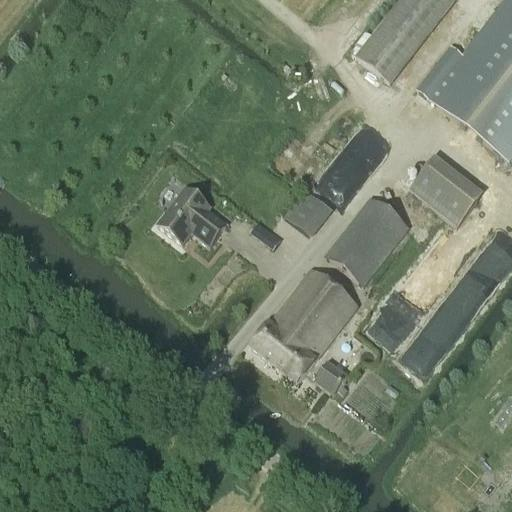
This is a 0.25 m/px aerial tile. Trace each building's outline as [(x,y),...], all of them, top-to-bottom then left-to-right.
[(448,0),(405,0),(356,63),(388,88),(415,54),(412,51),(450,2),(448,0)] [(428,104),(508,166),(511,160),(511,0),(508,0),(462,60),(428,104)] [(415,94),(428,104),(462,60),(449,50),(415,94)] [(460,233),(488,199),(440,160),(412,195),(460,233)] [(209,253),(225,230),(207,216),(210,213),(184,194),(156,230),(182,249),(190,239),(209,253)] [(289,223),(314,242),(337,215),(312,195),(289,223)] [(362,292),(406,235),(369,205),(324,262),(362,292)] [(269,330),(268,329),(249,352),(296,388),(313,365),(355,310),(311,278),(269,330)] [(346,382),(327,368),(313,386),(332,400),(337,394),(341,398),(345,393),(341,389),(346,382)] [(511,373),(495,395),(511,408),(511,373)]
